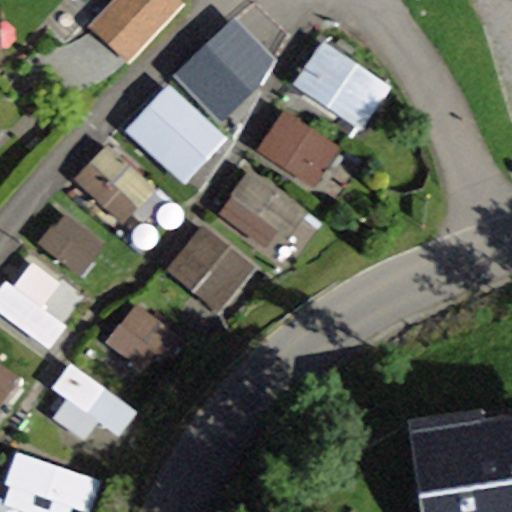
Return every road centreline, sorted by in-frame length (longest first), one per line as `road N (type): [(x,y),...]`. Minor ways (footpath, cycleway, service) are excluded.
road 1 (unclassified): [(503,244),(383,291),(258,380),(166,511)]
road 2 (residential): [(359,0),(398,40),(442,108),(503,244)]
